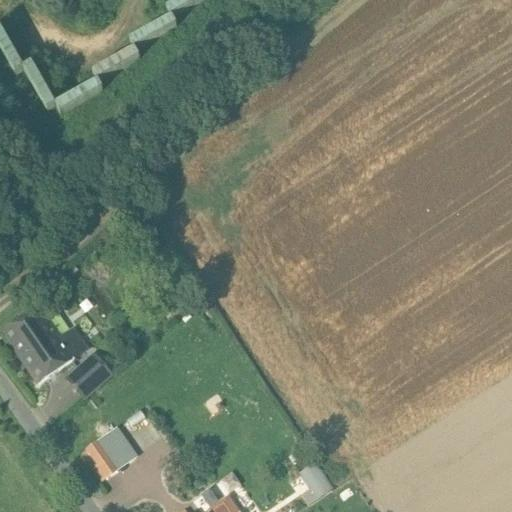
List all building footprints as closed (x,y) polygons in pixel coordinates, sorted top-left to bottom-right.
[(69,264),(51,279),(60,290),(78,275),(69,264)] [(48,321),(39,309),(2,334),(38,387),(76,361),(75,360),(86,352),(73,333),(62,341),(48,321)] [(58,313),(48,321),(62,341),(73,333),(58,313)] [(95,358),(68,382),(84,400),(111,376),(95,358)] [(97,444),(104,454),(123,441),(116,431),(97,444)] [(136,460),(123,441),(104,454),(118,473),(136,460)] [(104,454),(97,444),(87,451),(107,480),(118,473),(104,454)] [(301,496),(308,507),(309,508),(334,490),(316,463),(298,475),(309,491),(301,496)] [(239,511),(230,499),(211,511),(239,511)]
